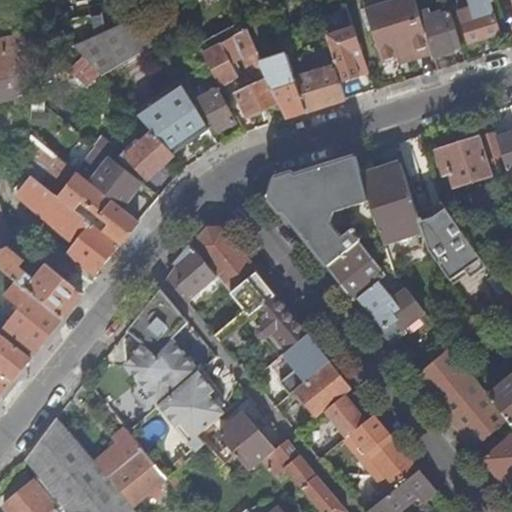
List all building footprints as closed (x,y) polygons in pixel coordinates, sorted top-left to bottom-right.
[(366,14),(412,0),(379,0),(363,5),(366,14)] [(418,61),(433,56),(421,18),(414,0),(412,0),(366,14),(383,64),(399,59),(415,54),(418,61)] [(492,6),(494,5),(492,0),(481,0),(473,3),(472,5),(474,11),(466,14),(458,16),(468,48),(502,37),(492,6)] [(464,8),(466,14),(474,11),(472,5),(464,8)] [(433,56),(435,60),(462,51),(450,16),(431,21),(429,16),(421,18),(433,56)] [(97,37),(92,18),(54,35),(59,54),(75,47),(97,37)] [(159,44),(144,18),(134,22),(97,37),(75,47),(102,77),(159,44)] [(248,33),(253,43),(280,34),(277,23),(248,33)] [(222,89),(222,88),(240,79),(233,66),(230,58),(240,53),(244,61),(254,82),(256,87),(251,89),(237,96),(249,120),(281,105),(264,66),(253,43),(248,33),(245,26),(229,34),(234,43),(205,57),(222,89)] [(334,63),(342,87),(362,80),(361,77),(369,74),(356,31),(327,40),(334,63)] [(0,43),(0,104),(35,97),(36,64),(29,37),(0,43)] [(233,66),(237,64),(244,61),(240,53),(230,58),(233,66)] [(401,67),(418,61),(415,54),(399,59),(401,67)] [(281,105),(289,122),(308,116),(297,82),(289,58),(264,66),(281,105)] [(297,82),(308,116),(348,103),(342,87),(334,63),(325,65),(326,68),(309,73),(310,77),(297,82)] [(233,66),(240,79),(244,77),(237,64),(233,66)] [(153,134),(172,154),(209,130),(195,105),(183,85),(137,116),(153,134)] [(209,130),(210,131),(214,129),(218,135),(236,126),(218,92),(195,105),(209,130)] [(511,108),(511,134),(497,139),(508,172),(508,173),(511,171),(511,108)] [(147,183),(174,157),(172,154),(153,134),(142,145),(139,142),(135,146),(137,149),(126,160),(136,171),(147,183)] [(456,188),(508,172),(497,139),(496,134),(437,152),(446,177),(451,176),(456,188)] [(33,136),(31,153),(51,169),(59,159),(33,136)] [(133,174),(136,171),(126,160),(137,149),(135,146),(119,160),(133,174)] [(111,159),(112,160),(116,154),(107,147),(103,153),(111,159)] [(362,177),(356,158),(276,183),(272,197),(294,225),(328,267),(358,243),(360,242),(345,223),(336,229),(330,222),(335,212),(369,202),(362,177)] [(90,184),(122,210),(142,185),(112,160),(111,159),(90,184)] [(424,233),(420,222),(415,208),(401,164),(362,177),(369,202),(376,226),(383,245),(424,233)] [(103,234),(120,248),(139,224),(122,210),(90,184),(77,174),(59,199),(76,212),(83,203),(110,226),(103,234)] [(79,265),(95,279),(120,248),(103,234),(76,212),(59,199),(30,176),(15,193),(75,246),(63,260),(75,270),(79,265)] [(0,236),(5,251),(7,250),(9,241),(10,235),(0,207),(0,236)] [(457,259),(474,247),(468,239),(446,208),(434,217),(420,222),(424,233),(429,249),(440,264),(453,255),(457,259)] [(214,274),(218,279),(231,294),(256,274),(221,231),(207,231),(193,250),(214,274)] [(356,300),(377,284),(385,277),(358,243),(328,267),(339,280),(356,300)] [(482,259),(474,247),(457,259),(453,255),(440,264),(452,281),(460,279),(466,276),(471,273),(479,265),(481,262),(482,259)] [(5,251),(0,252),(0,270),(2,272),(16,283),(62,320),(82,295),(49,267),(35,283),(19,270),(23,264),(7,250),(5,251)] [(193,250),(178,268),(189,281),(180,288),(191,301),(218,279),(214,274),(193,250)] [(245,311),(214,336),(220,343),(250,318),(275,297),(256,274),(231,294),(245,311)] [(505,291),(508,289),(511,285),(511,275),(499,282),(505,291)] [(34,351),(36,353),(62,320),(16,283),(4,298),(19,309),(0,333),(1,335),(29,357),(34,351)] [(424,311),(407,290),(391,302),(377,284),(356,300),(391,344),(396,339),(393,335),(424,311)] [(188,323),(161,289),(159,293),(128,331),(143,345),(156,357),(172,340),(188,323)] [(291,348),(308,335),(276,296),(275,297),(250,318),(259,328),(257,331),(256,335),(258,338),(260,339),(264,340),(266,339),(267,338),(281,356),(291,348)] [(511,318),(503,326),(511,337),(511,318)] [(405,327),(393,335),(396,339),(408,331),(405,327)] [(0,373),(12,383),(31,359),(29,357),(1,335),(0,335),(0,373)] [(310,379),(329,363),(330,362),(308,335),(291,348),(311,370),(306,374),(310,379)] [(156,357),(143,345),(126,366),(158,407),(198,372),(172,340),(156,357)] [(468,366),(452,346),(417,377),(474,447),(502,423),(505,428),(511,423),(489,394),(483,386),(468,366)] [(310,379),(295,391),(317,418),(326,411),(345,396),(351,391),(329,363),(310,379)] [(471,364),(468,366),(483,386),(487,383),(471,364)] [(224,414),(233,407),(201,369),(198,372),(213,390),(208,395),(224,414)] [(199,437),(224,414),(208,395),(213,390),(198,372),(158,407),(176,429),(186,421),(199,437)] [(0,398),(12,383),(0,373),(0,398)] [(511,376),(489,394),(511,423),(511,424),(511,376)] [(348,437),(366,422),(345,396),(326,411),(348,437)] [(260,463),(274,451),(243,413),(219,432),(251,470),(260,463)] [(419,472),(373,416),(366,422),(348,437),(344,440),(389,496),(419,472)] [(159,446),(168,426),(150,418),(141,438),(159,446)] [(95,463),(58,419),(44,438),(25,462),(39,478),(64,509),(66,511),(136,511),(133,508),(115,486),(95,463)] [(196,454),(206,445),(199,437),(186,421),(176,429),(196,454)] [(167,480),(125,429),(113,439),(117,445),(95,463),(115,486),(133,508),(167,480)] [(511,485),(511,435),(485,460),(505,485),(511,485)] [(345,511),(286,441),(274,451),(260,463),(278,484),(290,474),(321,511),(345,511)] [(176,472),(167,480),(176,492),(186,484),(176,472)] [(389,496),(368,511),(399,511),(410,504),(416,511),(427,511),(430,510),(424,503),(436,494),(419,472),(389,496)] [(60,511),(64,509),(39,478),(3,508),(6,511),(60,511)]
